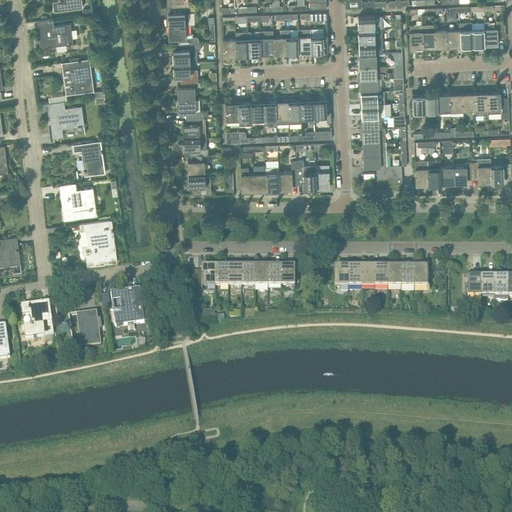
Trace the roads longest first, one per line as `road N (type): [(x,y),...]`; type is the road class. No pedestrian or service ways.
road 1 (residential): [(170,247),(161,266),(41,280),(9,0)]
road 2 (residential): [(170,247),(511,247)]
road 3 (residential): [(138,0),(164,208)]
road 4 (residential): [(346,208),(164,208)]
road 5 (residential): [(511,208),(346,208)]
road 6 (residential): [(346,208),(340,72)]
road 7 (residential): [(340,72),(217,76)]
